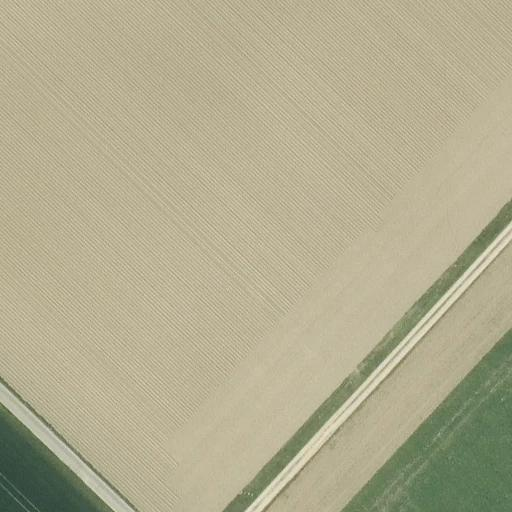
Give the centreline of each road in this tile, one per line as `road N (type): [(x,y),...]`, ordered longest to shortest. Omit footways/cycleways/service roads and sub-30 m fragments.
road 1 (track): [(511,232),(253,511)]
road 2 (unclassified): [(122,511),(0,394)]
